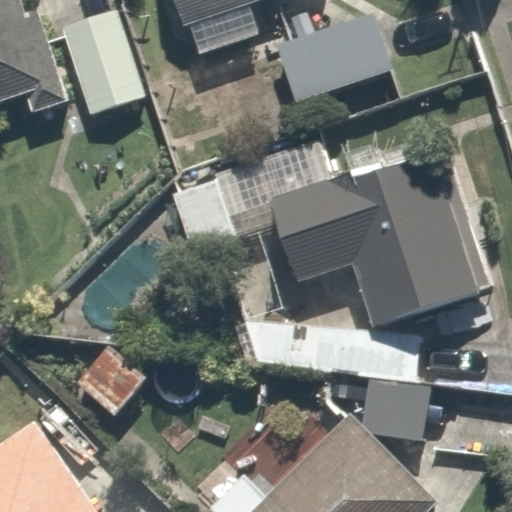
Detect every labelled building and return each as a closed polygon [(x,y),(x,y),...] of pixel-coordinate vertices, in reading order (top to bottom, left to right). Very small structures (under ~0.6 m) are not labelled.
[(71,102),(35,0),(0,0),(0,96),(23,89),(33,115),(71,102)] [(177,0),(195,52),(266,28),(256,0),(177,0)] [(145,94),(115,5),(55,26),(85,114),(145,94)] [(392,7),(273,43),(291,103),(410,66),(392,7)] [(327,137),(167,188),(187,253),(272,226),(290,284),(355,263),(377,331),(484,297),(436,143),(338,174),(327,137)] [(158,384),(109,340),(72,382),(121,426),(158,384)] [(432,511),(442,503),(337,399),(299,438),(257,397),(175,479),(208,511),(432,511)] [(0,511),(100,511),(35,415),(0,438),(0,511)]
